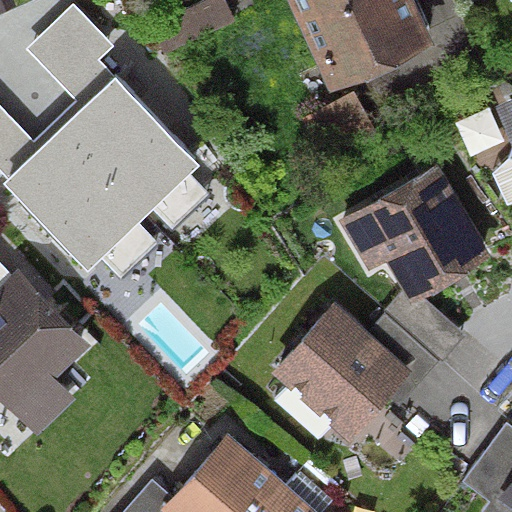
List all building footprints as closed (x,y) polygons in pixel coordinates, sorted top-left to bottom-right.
[(407,43),(388,0),(296,0),(330,76),(407,43)] [(114,74),(0,180),(0,182),(84,273),(200,165),(114,74)] [(469,262),(428,181),(370,211),(411,291),(469,262)] [(65,342),(11,287),(0,297),(0,391),(8,399),(65,342)] [(397,376),(329,316),(279,373),(348,432),(397,376)] [(293,511),(222,450),(170,509),(174,511),(293,511)]
